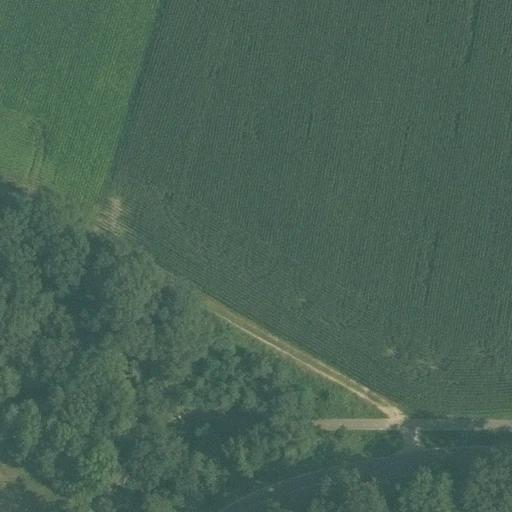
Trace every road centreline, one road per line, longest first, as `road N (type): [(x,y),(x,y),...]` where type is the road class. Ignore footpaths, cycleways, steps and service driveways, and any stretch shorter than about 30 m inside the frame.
road 1 (track): [(0,196),(347,383),(403,425)]
road 2 (secondary): [(241,511),(415,461),(511,457)]
